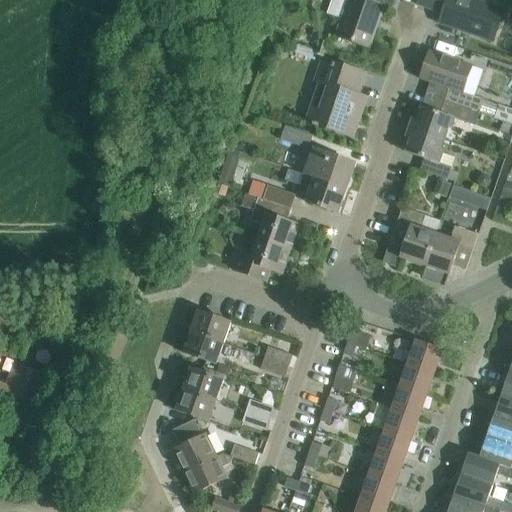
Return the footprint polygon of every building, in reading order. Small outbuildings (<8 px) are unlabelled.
[(349,0),(337,37),(369,49),(384,7),(372,3),(373,0),(349,0)] [(419,0),(417,6),(444,15),(440,25),(493,43),(504,12),(468,0),(419,0)] [(295,53),(313,60),(316,53),(298,46),(295,53)] [(350,62),(370,78),(378,67),(358,52),(350,62)] [(445,102),(480,114),(484,102),(463,95),(472,68),(430,54),(421,81),(449,91),(445,102)] [(308,123),(353,138),(366,100),(358,98),(366,76),(328,63),(308,123)] [(413,120),(410,130),(445,142),(449,129),(452,130),(455,120),(468,124),(471,113),(444,103),(440,115),(422,108),(418,122),(413,120)] [(495,120),(511,125),(511,110),(499,106),(495,120)] [(281,141),(309,151),(313,138),(285,128),(281,141)] [(410,130),(406,139),(411,141),(407,154),(425,160),(421,172),(448,182),(452,170),(456,159),(443,155),(441,154),(445,142),(410,130)] [(305,176),(347,191),(356,166),(314,151),(305,176)] [(338,216),(347,191),(305,176),(301,188),(303,188),(298,201),(338,216)] [(263,228),(259,241),(291,252),(300,227),(289,223),(293,212),(292,212),(297,198),(268,188),(263,202),(259,201),(251,223),(263,228)] [(403,210),(390,246),(404,250),(401,259),(425,268),(436,235),(422,230),(426,218),(403,210)] [(436,235),(425,268),(450,276),(453,267),(466,271),(479,236),(456,228),(451,241),(436,235)] [(291,252),(259,241),(254,254),(242,250),(234,272),(267,284),(271,273),(283,277),(291,252)] [(198,313),(191,334),(224,345),(231,324),(198,313)] [(356,346),(360,335),(352,332),(348,343),(356,346)] [(224,345),(191,334),(184,355),(217,366),(224,345)] [(242,341),(241,361),(259,362),(261,343),(242,341)] [(417,341),(409,364),(436,374),(444,351),(417,341)] [(12,356),(25,360),(29,346),(17,342),(12,356)] [(352,359),(356,346),(348,343),(344,356),(352,359)] [(289,368),(293,356),(269,348),(265,360),(289,368)] [(285,379),(289,368),(265,360),(262,371),(285,379)] [(409,364),(401,387),(428,396),(436,374),(409,364)] [(0,404),(30,415),(45,375),(15,365),(7,387),(0,384),(0,404)] [(336,378),(344,381),(348,369),(340,366),(336,378)] [(191,370),(183,391),(216,402),(223,381),(191,370)] [(506,384),(502,396),(511,398),(511,375),(504,373),(501,382),(506,384)] [(401,387),(393,409),(420,419),(428,396),(401,387)] [(216,402),(183,391),(176,411),(209,423),(216,402)] [(493,405),(490,415),(511,422),(511,398),(502,396),(498,407),(493,405)] [(333,413),(337,402),(328,399),(325,410),(333,413)] [(251,401),(247,412),(271,421),(275,410),(251,401)] [(393,409),(385,431),(413,441),(420,419),(393,409)] [(325,410),(320,423),(329,426),(333,413),(325,410)] [(267,432),(271,421),(247,412),(243,423),(267,432)] [(492,426),(488,437),(511,445),(511,422),(490,415),(486,424),(492,426)] [(385,431),(378,454),(405,463),(413,441),(385,431)] [(174,451),(184,473),(216,457),(206,436),(174,451)] [(478,447),(475,455),(475,457),(511,469),(511,466),(511,445),(488,437),(484,449),(478,447)] [(309,455),(317,458),(321,447),(313,444),(309,455)] [(232,457),(234,458),(256,466),(260,455),(236,446),(232,457)] [(378,454),(370,476),(397,485),(405,463),(378,454)] [(460,464),(456,474),(493,486),(497,475),(511,479),(511,468),(511,469),(475,457),(475,455),(470,454),(465,466),(460,464)] [(216,457),(184,473),(194,495),(227,479),(222,469),(232,464),(234,458),(232,457),(224,455),(217,458),(216,457)] [(317,458),(309,455),(305,466),(313,469),(317,458)] [(459,485),(455,497),(499,511),(500,511),(504,503),(488,498),(493,486),(456,474),(453,483),(459,485)] [(370,476),(362,498),(389,508),(397,485),(370,476)] [(285,487),(296,491),(299,483),(288,479),(285,487)] [(299,483),(296,491),(308,495),(311,487),(299,483)] [(233,491),(230,501),(242,505),(246,495),(233,491)] [(445,506),(443,511),(499,511),(455,497),(451,508),(445,506)] [(387,511),(389,508),(362,498),(357,511),(387,511)] [(213,511),(217,511),(240,511),(241,508),(217,500),(213,511)]
